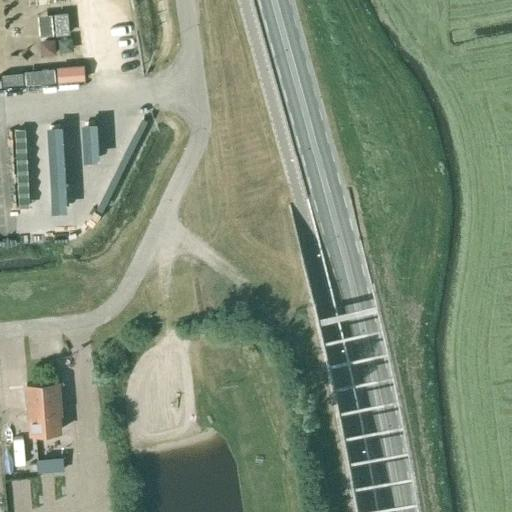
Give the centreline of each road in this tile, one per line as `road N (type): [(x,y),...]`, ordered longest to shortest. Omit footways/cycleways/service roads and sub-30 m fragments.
road 1 (primary): [(397,511),(353,296),(272,0)]
road 2 (unclassified): [(182,0),(200,131),(124,295),(79,323),(0,331)]
